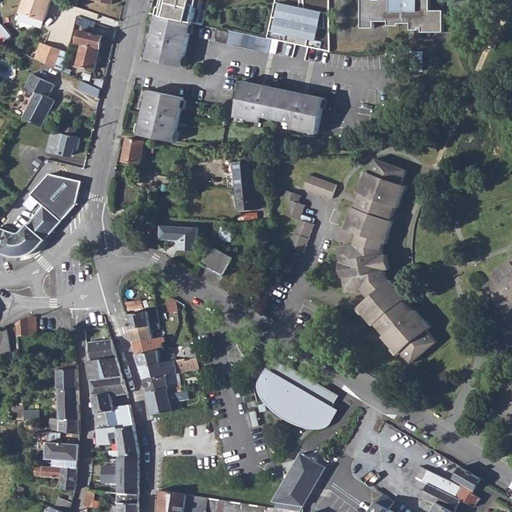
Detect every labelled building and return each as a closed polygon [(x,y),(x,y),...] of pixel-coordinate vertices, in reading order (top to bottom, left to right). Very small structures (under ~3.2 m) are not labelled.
[(50,0),(27,0),(23,12),(48,21),(51,12),(46,11),(50,0)] [(55,0),(50,0),(46,11),(51,12),(55,0)] [(159,0),(156,14),(193,21),(197,0),(159,0)] [(360,0),(361,27),(373,27),(373,20),(387,20),(387,24),(398,24),(398,22),(409,21),(409,29),(417,28),(417,26),(421,26),(421,31),(443,30),(442,9),(429,9),(430,0),(360,0)] [(329,9),(278,1),(276,16),(327,24),(329,9)] [(193,21),(156,14),(156,16),(155,24),(153,32),(156,33),(155,37),(152,37),(150,47),(148,56),(148,58),(183,65),(184,63),(185,55),(190,32),(192,24),(193,21)] [(78,15),(76,22),(95,30),(97,23),(78,15)] [(326,24),(275,16),(273,31),(324,39),(326,24)] [(230,29),(217,26),(215,36),(220,37),(219,40),(227,42),(230,29)] [(272,37),(230,29),(227,42),(269,51),(272,37)] [(83,43),(78,65),(96,69),(102,46),(103,47),(105,36),(81,30),(78,42),(83,43)] [(60,49),(39,42),(33,59),(54,67),(60,49)] [(36,94),(24,117),(30,120),(43,126),(56,100),(49,97),(55,86),(33,75),(26,88),(36,94)] [(98,77),(96,85),(105,88),(107,79),(98,77)] [(262,83),(243,79),(243,81),(241,90),(236,115),(238,115),(246,117),(262,120),(263,114),(294,120),(292,127),(308,130),(316,132),(319,132),(324,107),(326,98),(326,96),(307,92),(307,96),(302,95),(303,91),(267,84),(266,87),(261,86),(262,83)] [(96,85),(95,87),(94,94),(103,96),(105,88),(96,85)] [(185,96),(149,89),(149,91),(147,99),(146,107),(149,108),(148,113),(145,112),(142,123),(141,131),(140,133),(176,141),(177,139),(178,130),(183,106),(185,98),(185,96)] [(66,125),(65,133),(76,136),(78,128),(66,125)] [(55,131),(52,142),(50,150),(72,155),(74,147),(79,148),(82,137),(76,136),(65,133),(55,131)] [(127,138),(125,149),(129,150),(127,159),(141,162),(144,141),(127,138)] [(183,152),(179,171),(189,173),(193,157),(194,149),(184,147),(183,152)] [(356,245),(340,248),(343,263),(341,263),(344,278),(346,278),(348,292),(363,289),(366,293),(372,300),(360,310),(364,315),(366,314),(376,326),(378,324),(382,329),(387,335),(385,337),(395,348),(393,350),(398,356),(403,352),(413,364),(437,342),(428,331),(434,327),(428,320),(427,321),(417,310),(415,311),(412,307),(406,300),(408,299),(398,287),(400,286),(395,280),(390,284),(385,278),(383,272),(388,271),(385,255),(380,256),(379,251),(383,241),(388,243),(391,235),(389,235),(395,220),(392,219),(394,214),(397,206),(400,206),(404,193),(406,193),(409,185),(404,183),(409,170),(377,158),(372,172),(366,170),(363,177),(364,178),(359,192),(362,193),(357,207),(354,206),(349,221),(348,220),(346,228),(360,233),(359,238),(356,245)] [(234,161),(236,185),(255,183),(253,159),(234,161)] [(0,250),(15,255),(22,256),(28,255),(33,252),(41,245),(77,205),(83,181),(51,173),(33,194),(40,201),(43,204),(35,213),(38,215),(24,231),(21,232),(18,232),(3,227),(0,226),(0,250)] [(311,174),(306,188),(334,198),(338,184),(311,174)] [(255,183),(236,185),(238,209),(257,207),(255,183)] [(289,213),(303,218),(308,205),(301,202),(303,195),(289,190),(287,197),(294,200),(289,213)] [(40,201),(33,194),(24,203),(32,210),(40,201)] [(316,224),(303,218),(293,247),(306,252),(316,224)] [(165,224),(165,238),(181,239),(181,247),(200,248),(200,226),(165,224)] [(215,245),(205,262),(226,274),(236,257),(215,245)] [(496,277),(485,286),(506,312),(511,307),(511,261),(510,259),(499,269),(498,268),(492,273),(496,277)] [(123,298),(126,310),(143,307),(142,299),(127,301),(127,298),(123,298)] [(127,314),(130,328),(151,325),(151,323),(160,322),(158,308),(127,314)] [(17,321),(19,335),(31,334),(29,314),(17,321)] [(29,314),(31,334),(37,334),(36,314),(29,314)] [(180,322),(183,345),(183,346),(186,346),(188,358),(198,356),(190,320),(180,322)] [(130,328),(134,341),(154,338),(152,328),(160,327),(160,322),(151,323),(151,325),(130,328)] [(0,353),(11,351),(7,326),(0,329),(0,353)] [(104,326),(87,329),(89,340),(106,337),(104,326)] [(85,347),(88,361),(117,355),(112,338),(90,341),(90,346),(85,347)] [(134,341),(140,365),(177,359),(175,353),(160,356),(159,349),(156,350),(154,338),(134,341)] [(88,361),(91,379),(105,376),(122,374),(117,355),(88,361)] [(319,388),(321,383),(274,355),(269,365),(273,368),(279,371),(275,377),(270,374),(266,375),(264,376),(262,378),(261,380),(260,382),(260,385),(260,387),(261,390),(263,395),(265,397),(268,402),(270,403),(273,406),(278,411),(280,412),(283,414),(285,415),(287,415),(290,413),(292,411),(317,426),(322,426),(324,425),(326,424),(329,423),(330,421),(331,419),(332,416),(332,414),(331,408),(333,404),(326,399),(329,394),(319,388)] [(140,365),(145,378),(168,374),(178,372),(200,368),(198,356),(188,358),(177,359),(140,365)] [(59,387),(60,387),(79,388),(79,368),(78,364),(77,360),(72,360),(72,362),(63,362),(62,367),(59,368),(59,387)] [(269,365),(268,365),(260,380),(259,383),(259,386),(260,391),(262,395),(265,400),(269,405),(274,410),(286,418),(290,420),(295,422),(299,424),(304,425),(309,427),(315,427),(319,427),(323,427),(327,425),(329,424),(331,422),(339,408),(333,404),(331,408),(332,414),(332,416),(331,419),(330,421),(329,423),(326,424),(324,425),(322,426),(317,426),(292,411),(290,413),(287,415),(285,415),(283,414),(280,412),(278,411),(273,406),(270,403),(268,402),(265,397),(263,395),(261,390),(260,387),(260,385),(260,382),(261,380),(262,378),(264,376),(266,375),(270,374),(275,377),(279,371),(273,368),(269,365)] [(168,374),(170,382),(180,380),(178,372),(168,374)] [(105,376),(107,393),(111,392),(111,394),(128,391),(122,374),(105,376)] [(145,378),(149,391),(170,388),(171,392),(174,392),(184,390),(181,380),(180,380),(170,382),(168,374),(145,378)] [(91,379),(93,396),(107,393),(105,376),(91,379)] [(339,393),(321,383),(319,388),(329,394),(326,399),(333,404),(339,393)] [(41,418),(63,418),(81,420),(79,388),(60,387),(61,412),(39,412),(39,415),(41,415),(41,418)] [(149,391),(153,413),(174,409),(172,400),(171,392),(170,388),(149,391)] [(174,392),(176,400),(197,396),(195,388),(184,390),(174,392)] [(93,396),(96,412),(100,429),(135,424),(130,403),(117,405),(118,409),(114,409),(111,394),(111,392),(107,393),(93,396)] [(14,403),(15,419),(26,418),(26,416),(25,402),(14,403)] [(41,418),(41,426),(51,427),(51,428),(81,433),(81,420),(63,418),(41,418)] [(96,456),(119,454),(139,453),(138,435),(135,424),(100,429),(99,429),(100,443),(116,441),(115,434),(119,434),(120,441),(121,449),(105,450),(105,449),(96,448),(96,456)] [(48,457),(80,459),(81,443),(49,441),(48,457)] [(276,506),(300,510),(306,500),(325,466),(316,461),(315,459),(315,457),(314,457),(312,457),(310,458),(301,452),(273,500),(277,500),(276,506)] [(103,464),(103,480),(119,480),(120,492),(139,494),(139,472),(139,453),(119,454),(119,463),(103,464)] [(38,462),(37,472),(54,474),(53,473),(63,474),(62,487),(76,488),(79,468),(45,464),(38,462)] [(381,496),(369,511),(458,511),(455,510),(462,498),(475,505),(482,496),(473,491),(481,476),(461,465),(455,477),(459,478),(456,482),(443,476),(421,465),(416,475),(417,476),(415,478),(430,486),(423,499),(434,506),(430,511),(396,511),(389,507),(394,500),(375,489),(375,492),(381,496)] [(11,490),(18,491),(23,494),(26,487),(19,484),(18,487),(12,487),(11,490)] [(160,511),(206,511),(207,507),(208,495),(161,488),(160,511)] [(86,498),(98,499),(98,496),(96,496),(96,490),(88,490),(86,498)] [(118,501),(139,502),(139,494),(120,492),(118,492),(118,501)] [(212,509),(218,511),(220,511),(223,498),(214,496),(212,509)] [(59,507),(70,511),(74,501),(63,497),(59,507)] [(84,506),(87,507),(88,505),(99,507),(100,500),(98,499),(86,498),(84,506)] [(220,511),(225,511),(230,511),(232,499),(223,498),(220,511)] [(230,511),(238,511),(241,501),(232,499),(230,511)] [(298,511),(304,511),(306,500),(300,510),(298,511)] [(82,511),(139,511),(139,502),(118,501),(119,503),(118,511),(83,511),(82,511)] [(238,511),(246,511),(248,502),(241,501),(238,511)] [(246,511),(255,511),(257,503),(248,502),(246,511)] [(255,511),(264,511),(266,504),(257,503),(255,511)]
